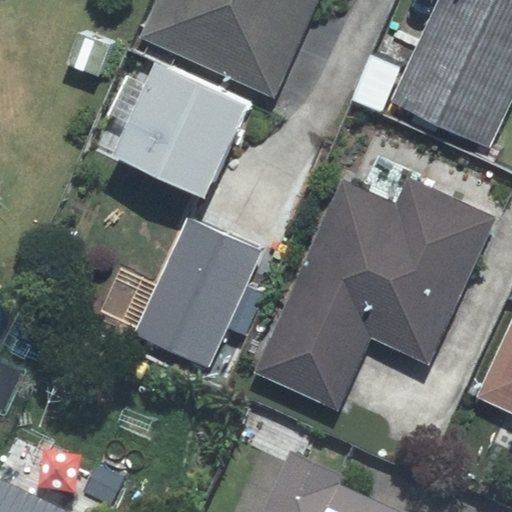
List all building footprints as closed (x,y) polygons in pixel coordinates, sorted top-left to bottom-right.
[(187,46),(144,141),(236,184),(279,87),(290,92),(331,0),(167,0),(154,30),(187,46)] [(511,0),(455,0),(412,94),(507,140),(511,130),(511,0)] [(95,28),(81,59),(111,72),(126,43),(95,28)] [(385,49),(365,93),(396,107),(416,63),(385,49)] [(357,174),(272,365),(356,402),(388,332),(445,358),(511,211),(423,173),(411,199),(357,174)] [(202,215),(151,328),(160,332),(151,354),(186,370),(197,346),(223,358),(275,247),(202,215)] [(511,347),(492,390),(511,398),(511,347)] [(270,511),(416,511),(417,510),(349,479),(354,467),(302,444),(270,511)] [(0,511),(81,511),(6,476),(0,489),(0,511)]
